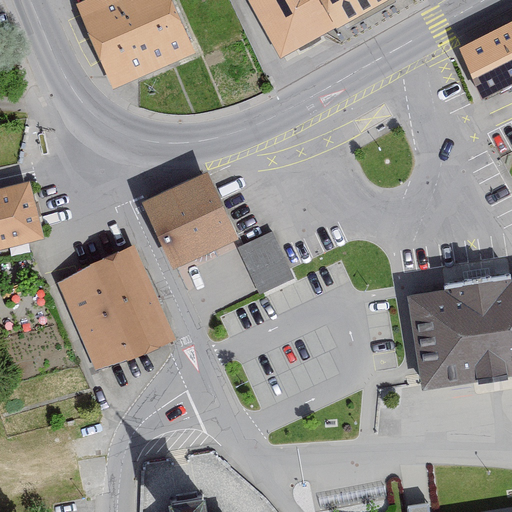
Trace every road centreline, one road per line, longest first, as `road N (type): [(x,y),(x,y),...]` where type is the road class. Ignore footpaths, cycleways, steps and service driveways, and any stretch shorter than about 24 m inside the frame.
road 1 (primary): [(485,0),(256,129),(183,143),(113,128)]
road 2 (residential): [(511,457),(270,457),(226,429),(200,387)]
road 3 (residential): [(200,387),(128,200),(113,128)]
road 4 (residential): [(118,511),(119,454),(154,412),(200,387)]
road 5 (primary): [(113,128),(65,84),(27,0)]
road 6 (residential): [(113,128),(0,178)]
